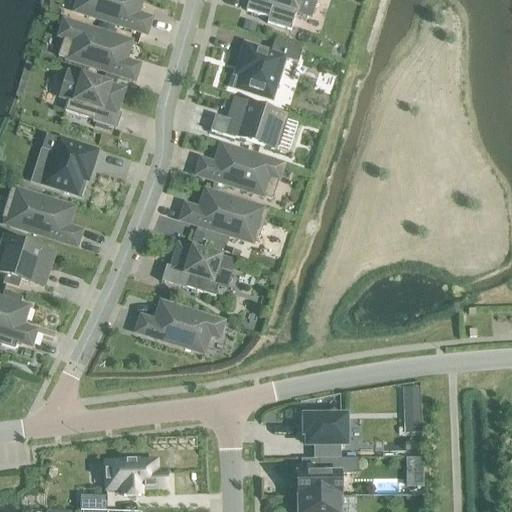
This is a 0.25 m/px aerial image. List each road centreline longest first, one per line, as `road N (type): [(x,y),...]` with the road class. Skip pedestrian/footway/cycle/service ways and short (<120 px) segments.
road 1 (residential): [(45,430),(144,209),(194,0)]
road 2 (residential): [(224,404),(511,358)]
road 3 (residential): [(45,430),(224,404)]
